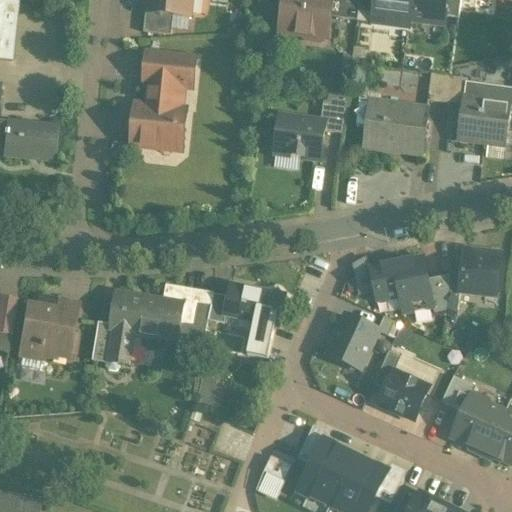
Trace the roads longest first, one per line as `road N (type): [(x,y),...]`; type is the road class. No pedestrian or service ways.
road 1 (residential): [(78,256),(343,228)]
road 2 (residential): [(111,0),(78,256)]
road 3 (residential): [(497,511),(475,479),(286,394)]
road 4 (residential): [(343,228),(346,250),(286,394)]
road 5 (residential): [(343,228),(511,196)]
